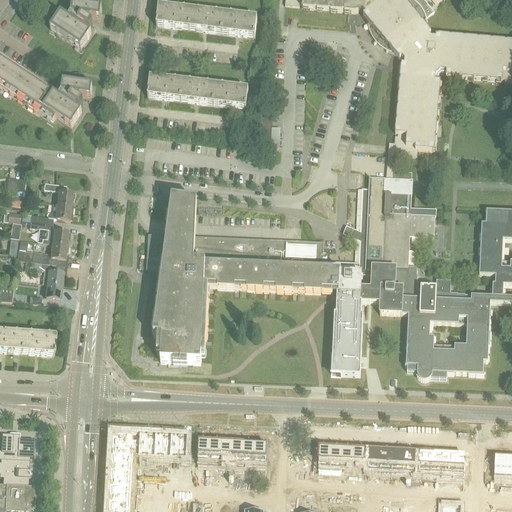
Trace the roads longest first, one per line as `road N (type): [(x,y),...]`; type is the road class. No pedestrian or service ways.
road 1 (tertiary): [(85,397),(112,169)]
road 2 (tertiary): [(285,407),(85,397)]
road 3 (residential): [(284,428),(479,440)]
road 4 (tertiary): [(480,415),(285,407)]
